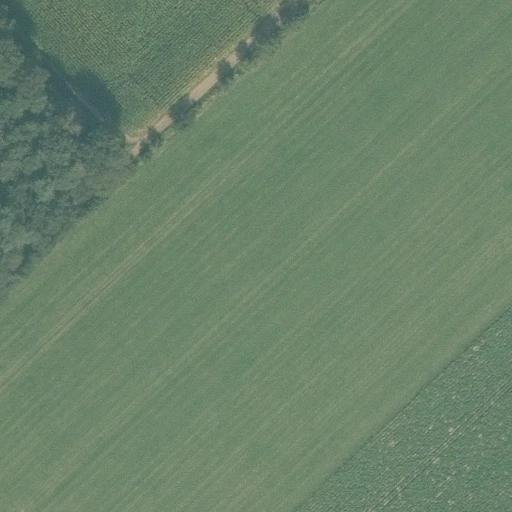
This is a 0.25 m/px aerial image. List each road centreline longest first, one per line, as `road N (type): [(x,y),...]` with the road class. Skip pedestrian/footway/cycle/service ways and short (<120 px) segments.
road 1 (track): [(303,0),(0,276)]
road 2 (track): [(135,154),(0,4)]
